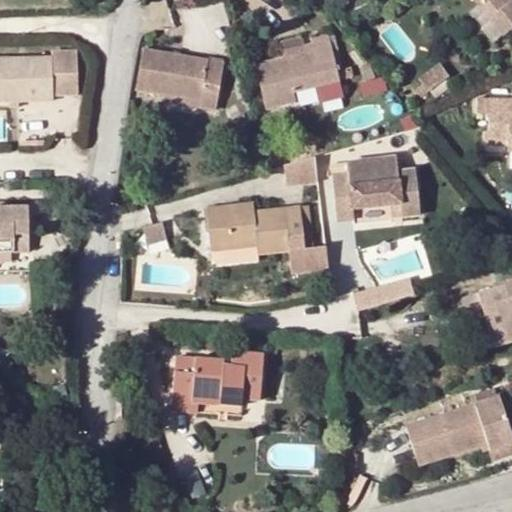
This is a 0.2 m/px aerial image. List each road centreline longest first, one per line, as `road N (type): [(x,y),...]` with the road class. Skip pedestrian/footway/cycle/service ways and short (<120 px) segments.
road 1 (residential): [(343,318),(252,323),(101,315)]
road 2 (residential): [(101,490),(101,315)]
road 3 (residential): [(101,315),(114,166)]
road 4 (residential): [(114,166),(126,28)]
road 5 (residential): [(0,28),(126,28)]
